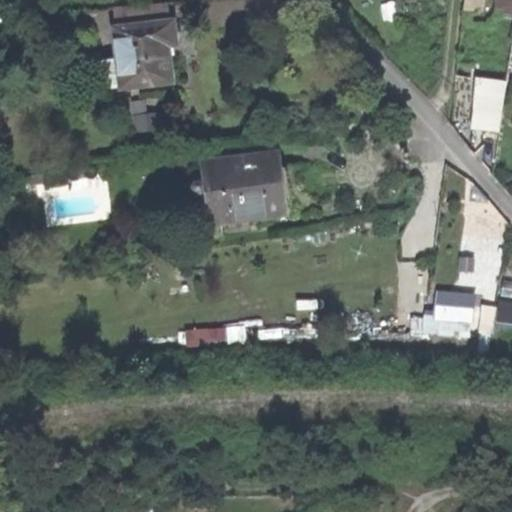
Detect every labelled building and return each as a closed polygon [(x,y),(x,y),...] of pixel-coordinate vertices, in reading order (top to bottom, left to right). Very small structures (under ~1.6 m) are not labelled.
[(463,0),(461,21),(468,22),(469,12),(477,13),(478,0),(463,0)] [(496,0),(488,58),(508,61),(511,31),(511,1),(504,0),(496,0)] [(110,9),(113,31),(169,24),(167,3),(110,9)] [(104,92),(170,84),(168,66),(166,47),(174,46),(171,24),(169,24),(113,31),(116,60),(100,62),(104,92)] [(451,102),(465,104),(469,78),(455,76),(451,102)] [(474,123),(498,127),(501,102),(478,99),(474,123)] [(197,188),(202,226),(285,215),(281,184),(277,153),(202,163),(205,187),(197,188)] [(31,185),(44,184),(43,174),(30,175),(31,185)] [(495,299),(507,302),(511,291),(511,278),(506,276),(495,299)] [(455,329),(490,334),(493,307),(457,303),(455,329)]
